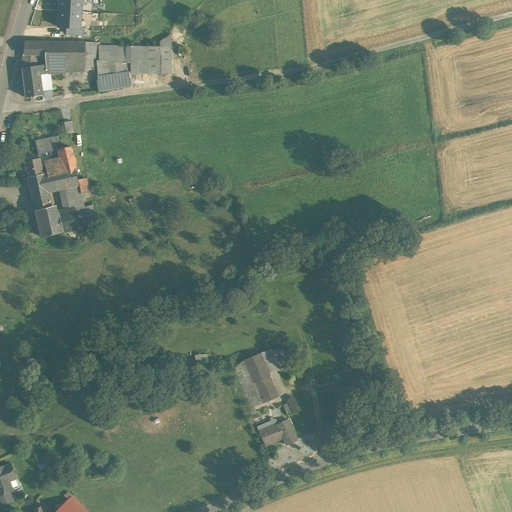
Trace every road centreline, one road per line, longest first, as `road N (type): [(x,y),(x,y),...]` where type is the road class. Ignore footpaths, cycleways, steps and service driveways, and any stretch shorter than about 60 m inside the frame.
road 1 (track): [(0,104),(315,68),(511,15)]
road 2 (tertiary): [(202,511),(350,451),(511,422)]
road 3 (track): [(511,441),(333,476),(244,511)]
